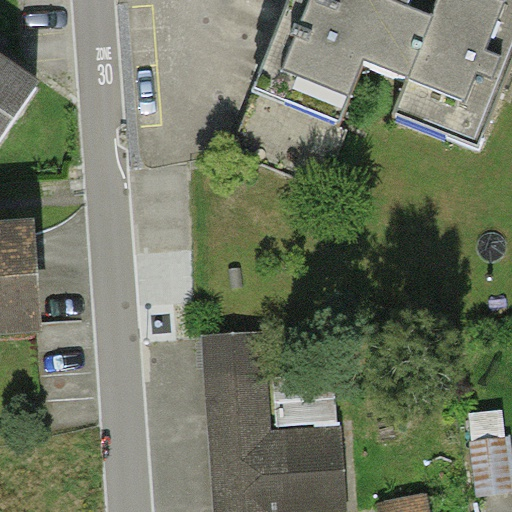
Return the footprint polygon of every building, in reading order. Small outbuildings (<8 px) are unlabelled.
[(292,0),(260,83),(346,117),(365,68),(407,84),(397,109),(487,144),(511,79),(511,0),(441,0),(432,24),(407,14),(412,0),(292,0)] [(0,147),(38,92),(0,66),(0,147)] [(0,328),(36,326),(30,235),(0,237),(0,328)] [(265,339),(210,342),(219,511),(347,511),(343,430),(271,434),(265,339)] [(510,492),(503,442),(475,446),(482,496),(510,492)] [(427,511),(425,500),(385,507),(386,511),(427,511)]
